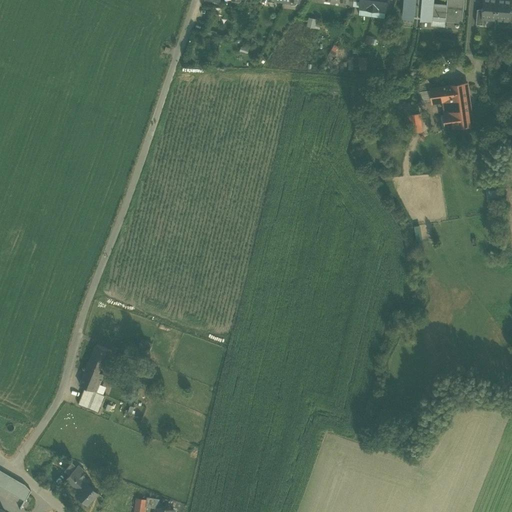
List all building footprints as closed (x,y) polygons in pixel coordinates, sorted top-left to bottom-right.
[(360,0),(360,2),(360,8),(385,11),(386,0),(360,0)] [(414,16),(418,17),(419,0),(404,0),(403,18),(414,18),(414,16)] [(431,20),(432,18),(433,4),(433,3),(433,0),(419,0),(418,17),(421,17),(421,19),(431,20)] [(445,21),(462,23),(464,0),(447,0),(447,4),(447,6),(445,19),(445,21)] [(483,18),(495,19),(497,0),(484,0),(483,10),(482,18),(483,18)] [(497,0),(495,19),(509,21),(510,12),(511,0),(497,0)] [(447,6),(433,4),(432,18),(445,19),(447,6)] [(417,85),(420,90),(430,84),(427,79),(417,85)] [(443,128),(456,126),(454,107),(469,106),(467,86),(452,88),(432,90),(433,101),(447,100),(449,111),(445,111),(446,114),(441,114),(443,128)] [(472,124),(469,106),(454,107),(456,126),(472,124)] [(410,115),(412,133),(422,132),(419,114),(410,115)] [(18,250),(22,232),(11,229),(7,247),(18,250)] [(142,339),(135,356),(146,361),(152,343),(142,339)] [(85,387),(97,391),(100,384),(104,374),(99,372),(105,359),(107,360),(110,350),(97,344),(93,353),(80,385),(85,387)] [(100,384),(97,391),(103,394),(106,387),(100,384)] [(78,404),(98,413),(106,395),(103,394),(97,391),(85,387),(78,404)] [(63,472),(69,476),(71,473),(72,474),(76,468),(71,463),(63,472)] [(76,468),(72,474),(78,480),(81,477),(85,472),(78,465),(76,468)] [(24,484),(0,470),(0,487),(25,501),(30,492),(31,491),(30,491),(24,484)] [(75,496),(86,506),(97,494),(86,484),(88,482),(81,477),(78,480),(72,474),(71,473),(69,476),(65,480),(79,492),(75,496)] [(144,498),(144,500),(146,501),(145,508),(156,509),(158,509),(159,500),(144,498)] [(144,511),(145,508),(146,501),(144,500),(137,499),(134,511),(144,511)]
